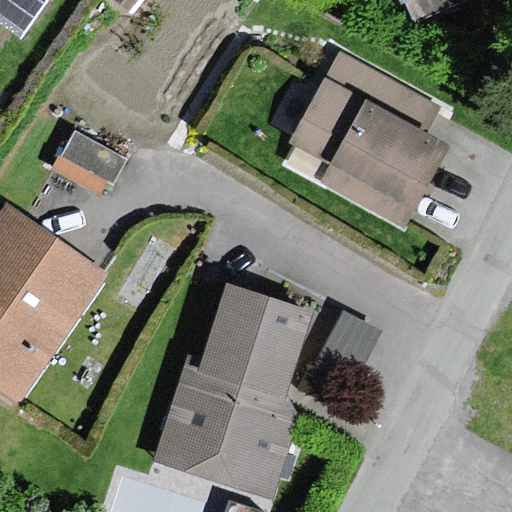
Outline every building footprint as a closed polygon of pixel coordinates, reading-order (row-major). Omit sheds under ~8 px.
[(0,0),(0,37),(11,44),(36,0),(0,0)] [(140,0),(118,0),(131,11),(140,0)] [(395,0),(409,31),(476,8),(471,0),(395,0)] [(332,53),(274,148),(318,168),(306,193),(392,236),(436,155),(412,146),(432,113),(332,53)] [(77,123),(57,160),(105,186),(125,149),(77,123)] [(103,284),(0,210),(0,413),(2,415),(103,284)] [(303,318),(209,287),(183,360),(176,357),(145,469),(261,503),(287,427),(272,404),(303,318)] [(344,305),(325,352),(363,367),(381,320),(344,305)]
